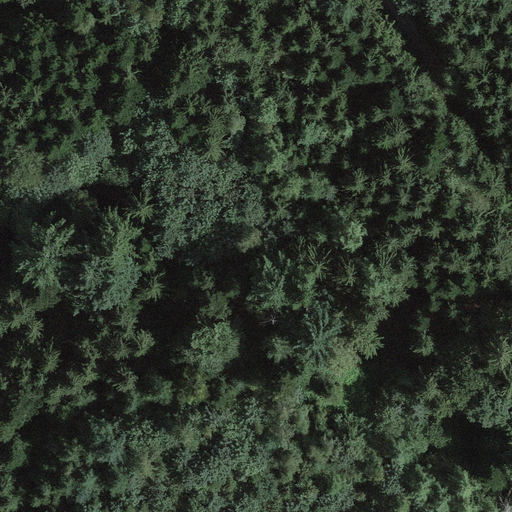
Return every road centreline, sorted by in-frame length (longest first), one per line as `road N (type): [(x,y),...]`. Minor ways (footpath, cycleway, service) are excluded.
road 1 (track): [(175,0),(149,58),(0,223)]
road 2 (track): [(511,394),(465,405),(310,511)]
road 3 (track): [(388,0),(414,53),(511,166)]
